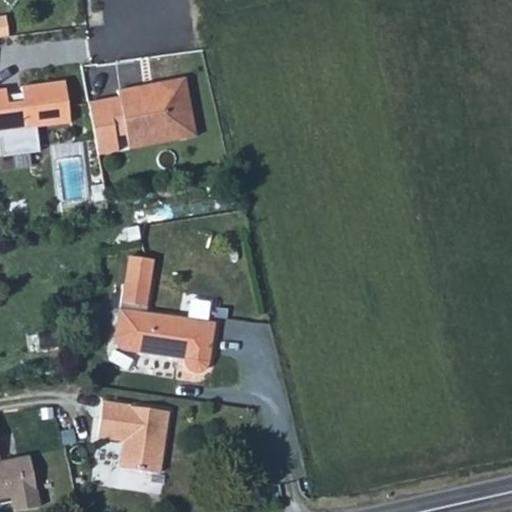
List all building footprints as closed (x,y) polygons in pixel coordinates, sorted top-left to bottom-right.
[(148,79),(115,86),(116,92),(124,130),(166,121),(169,136),(194,131),(182,72),(148,79)] [(0,85),(0,152),(35,147),(32,127),(66,122),(59,77),(38,80),(17,83),(18,90),(19,97),(4,99),(3,92),(2,85),(0,85)] [(18,90),(3,92),(4,99),(19,97),(18,90)] [(106,94),(114,132),(124,130),(116,92),(106,94)] [(106,94),(85,98),(93,151),(117,146),(114,132),(106,94)] [(166,121),(124,130),(127,144),(169,136),(166,121)] [(131,257),(125,283),(152,288),(157,262),(131,257)] [(152,288),(125,283),(122,301),(148,306),(152,288)] [(120,307),(115,338),(115,341),(117,343),(119,345),(125,347),(185,358),(185,362),(185,366),(187,369),(189,371),(193,372),(196,372),(199,372),(201,371),(203,369),(205,367),(206,361),(213,325),(120,307)] [(165,412),(102,401),(95,434),(121,439),(116,467),(154,474),(165,412)] [(0,496),(7,495),(10,511),(35,506),(25,454),(0,458),(0,496)]
